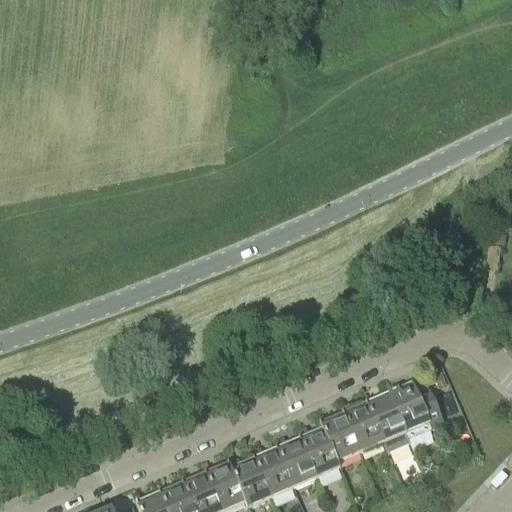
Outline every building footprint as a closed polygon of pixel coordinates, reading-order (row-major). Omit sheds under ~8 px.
[(502,250),(504,240),(491,238),(489,248),(502,250)] [(439,373),(432,376),(438,391),(445,388),(439,373)] [(407,445),(430,435),(443,430),(427,392),(415,397),(411,387),(387,397),(407,445)] [(407,445),(387,397),(364,407),(382,449),(387,460),(410,450),(407,445)] [(382,449),(364,407),(341,417),(359,459),(382,449)] [(318,427),(321,432),(336,469),(359,459),(341,417),(318,427)] [(298,442),(316,484),(339,474),(336,469),(321,432),(298,442)] [(274,452),(293,494),(316,484),(298,442),(274,452)] [(251,462),(270,504),(293,494),(274,452),(251,462)] [(229,472),(244,509),(245,511),(251,511),(270,504),(251,462),(229,472)] [(203,477),(218,511),(236,511),(244,509),(229,472),(227,467),(203,477)] [(180,487),(191,511),(218,511),(203,477),(180,487)] [(422,479),(414,482),(416,487),(424,484),(422,479)] [(157,497),(164,511),(191,511),(180,487),(157,497)] [(164,511),(157,497),(134,507),(136,511),(164,511)]
